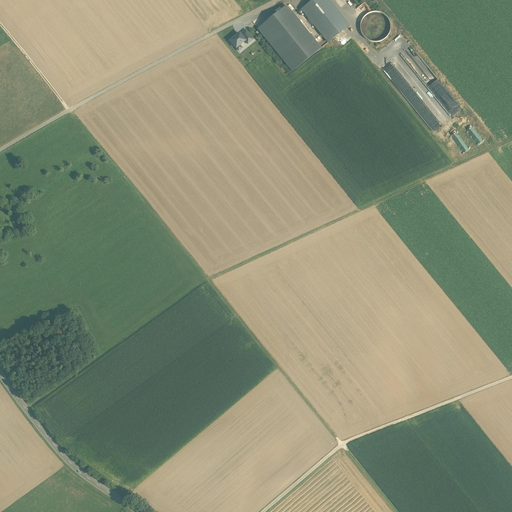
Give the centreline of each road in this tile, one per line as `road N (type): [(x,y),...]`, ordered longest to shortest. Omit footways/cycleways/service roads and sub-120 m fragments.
road 1 (track): [(26,409),(208,279),(511,139)]
road 2 (track): [(71,109),(342,444)]
road 3 (track): [(283,0),(71,109)]
road 4 (residential): [(0,372),(64,457),(137,511)]
road 5 (track): [(511,376),(342,444)]
